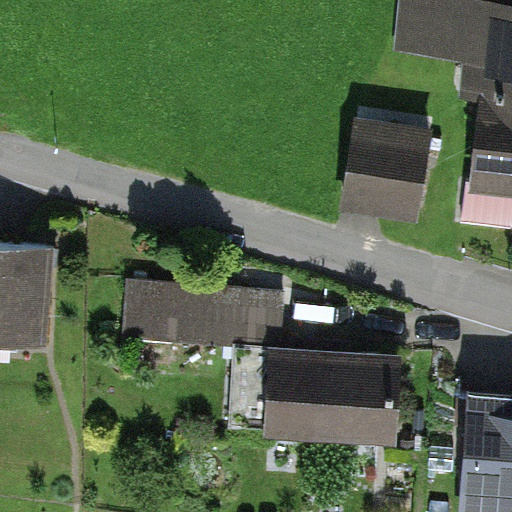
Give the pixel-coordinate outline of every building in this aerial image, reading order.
[(511,0),(402,0),(395,50),(471,60),(466,93),(493,96),(477,216),(511,221),(511,0)] [(462,118),(379,103),(362,197),(446,211),(462,118)] [(77,243),(0,238),(0,338),(70,343),(77,243)] [(298,337),(301,288),(148,278),(145,327),(298,337)] [(426,433),(433,355),(294,342),(287,421),(426,433)] [(511,511),(511,377),(465,372),(450,511),(511,511)]
